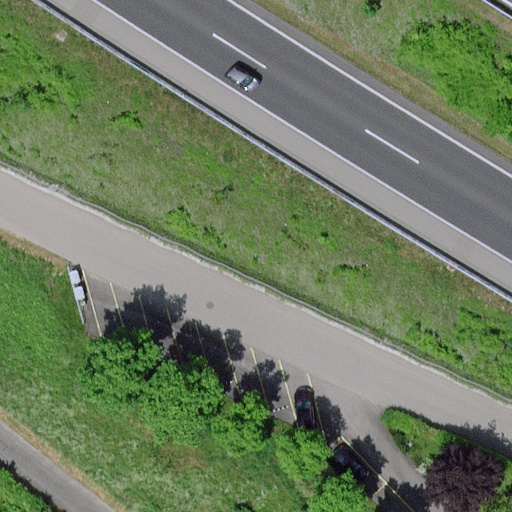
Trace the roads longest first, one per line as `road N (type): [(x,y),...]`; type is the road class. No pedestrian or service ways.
road 1 (residential): [(0,197),(323,357),(511,438)]
road 2 (motorway): [(166,0),(511,216)]
